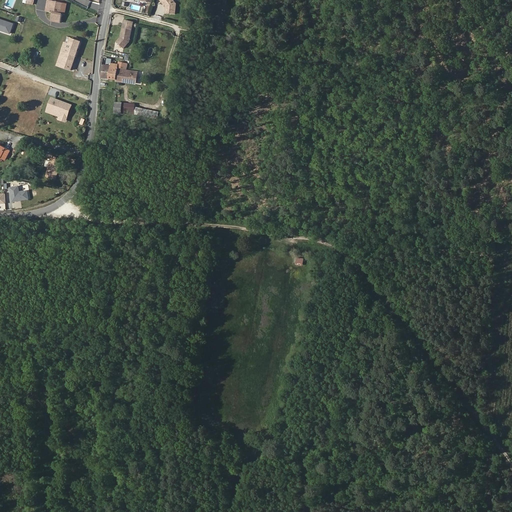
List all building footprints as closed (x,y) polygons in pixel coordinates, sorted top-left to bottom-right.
[(162,0),(167,6),(167,12),(175,13),(176,2),(174,0),(162,0)] [(65,24),(66,15),(64,15),(66,4),(51,2),(50,13),(56,14),(55,23),(65,24)] [(1,29),(11,33),(14,23),(0,18),(0,27),(1,28),(1,29)] [(123,28),(132,30),(134,22),(125,20),(123,28)] [(130,42),(132,30),(123,28),(121,38),(117,43),(124,49),(130,42)] [(75,36),(74,38),(70,37),(68,43),(65,42),(62,51),(76,56),(82,38),(75,36)] [(76,56),(62,51),(60,55),(74,60),(76,56)] [(57,64),(71,69),(74,60),(60,55),(57,64)] [(112,63),(111,65),(109,77),(117,78),(118,68),(119,66),(127,67),(128,62),(120,61),(119,64),(112,63)] [(104,64),(102,76),(109,77),(111,65),(104,64)] [(128,69),(118,68),(117,78),(137,81),(139,71),(128,69)] [(144,103),(157,105),(158,98),(146,96),(144,103)] [(70,109),(51,101),(47,112),(61,118),(66,120),(70,109)] [(135,104),(124,103),(123,112),(134,113),(135,104)] [(139,107),(138,114),(162,119),(164,112),(139,107)] [(0,145),(0,157),(0,158),(6,161),(11,151),(0,145)] [(61,161),(62,157),(54,154),(53,159),(52,159),(51,160),(50,166),(47,175),(56,178),(62,161),(61,161)] [(17,184),(9,186),(11,200),(27,198),(26,189),(18,190),(17,184)]
